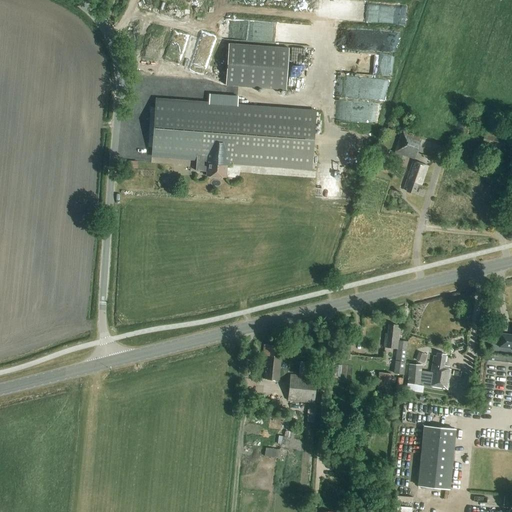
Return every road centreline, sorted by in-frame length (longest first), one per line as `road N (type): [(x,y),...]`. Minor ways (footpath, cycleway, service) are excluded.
road 1 (tertiary): [(109,361),(511,262)]
road 2 (unclassified): [(109,361),(101,312),(119,82),(107,33),(71,0)]
